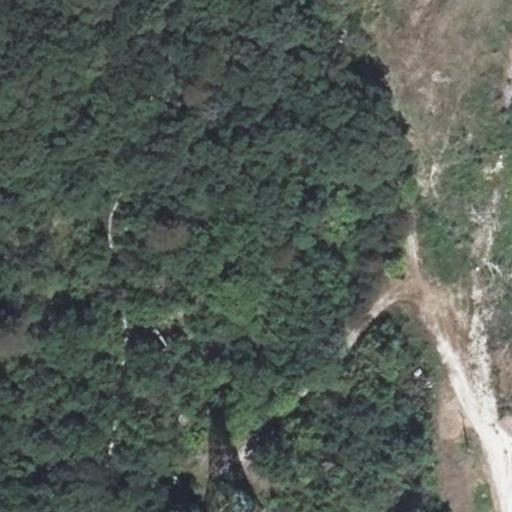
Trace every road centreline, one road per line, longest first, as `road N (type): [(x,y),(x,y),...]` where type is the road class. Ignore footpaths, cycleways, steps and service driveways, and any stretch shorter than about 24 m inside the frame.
road 1 (track): [(207,495),(245,447),(316,389),(383,307),(420,314)]
road 2 (track): [(420,314),(439,340),(506,511)]
